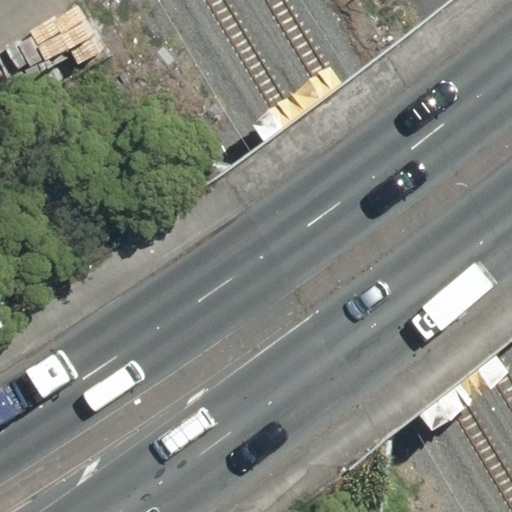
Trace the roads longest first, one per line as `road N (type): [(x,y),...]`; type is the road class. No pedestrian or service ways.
road 1 (primary): [(0,430),(273,251),(511,68)]
road 2 (primary): [(511,218),(116,511)]
